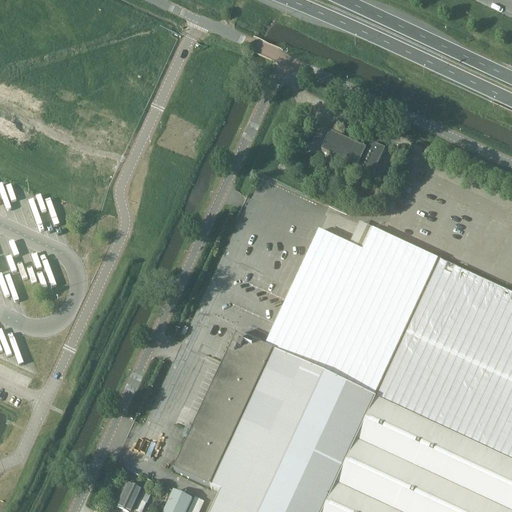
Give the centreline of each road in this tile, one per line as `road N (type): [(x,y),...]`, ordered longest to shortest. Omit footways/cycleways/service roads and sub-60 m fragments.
road 1 (unclassified): [(74,511),(287,59)]
road 2 (unclassified): [(0,466),(17,459),(115,250),(124,226),(120,183),(199,20)]
road 3 (unknown): [(190,355),(251,221),(273,206),(385,214),(511,275)]
road 4 (unclassified): [(511,164),(287,59)]
road 5 (trunk): [(289,0),(511,100)]
road 6 (trunk): [(511,77),(345,0)]
road 7 (unknown): [(115,423),(138,434),(159,425),(190,355)]
